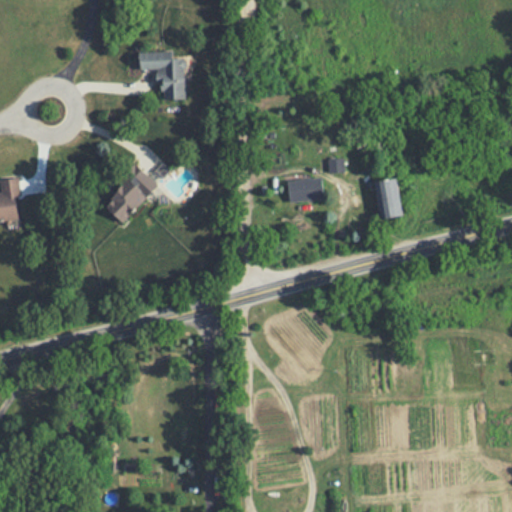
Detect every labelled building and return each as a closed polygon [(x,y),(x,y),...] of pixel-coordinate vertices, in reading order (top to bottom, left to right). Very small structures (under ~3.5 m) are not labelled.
[(141,46),(142,65),(156,65),(156,74),(160,74),(161,83),(164,83),(164,96),(185,96),(184,45),(141,46)] [(134,156),(117,174),(121,179),(104,196),(123,214),(151,185),(141,176),(148,169),(134,156)] [(0,188),(0,216),(20,213),(17,193),(22,192),(19,169),(0,172),(2,188),(0,188)] [(403,215),(397,178),(375,181),(381,218),(403,215)] [(287,180),(287,201),(323,200),(323,179),(287,180)]
